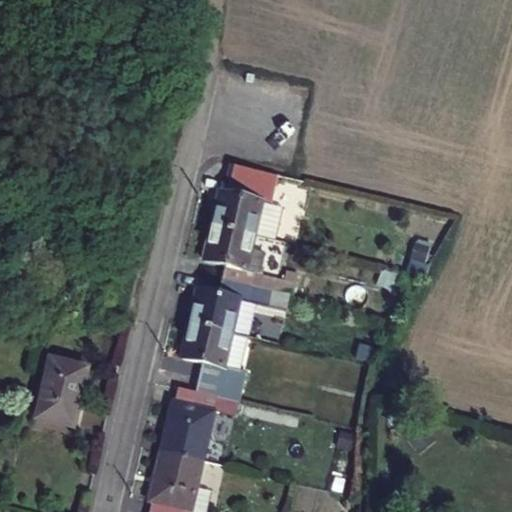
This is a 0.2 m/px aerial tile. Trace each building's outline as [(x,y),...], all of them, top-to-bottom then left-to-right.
[(211,202),(207,201),(198,239),(241,248),(245,227),(248,215),(255,217),(262,182),(218,172),(211,202)] [(263,253),(270,220),(255,217),(248,215),(245,227),(241,248),(263,253)] [(198,239),(192,270),(211,276),(240,284),(240,285),(248,287),(253,265),(238,261),(241,248),(198,239)] [(240,284),(211,276),(207,293),(237,299),(240,285),(240,284)] [(268,322),(271,305),(237,299),(207,293),(205,303),(185,299),(177,335),(218,344),(234,348),(241,316),(268,322)] [(191,371),(229,379),(236,348),(234,348),(218,344),(177,335),(170,367),(191,371)] [(356,347),(352,362),(369,366),(373,351),(356,347)] [(65,433),(81,375),(45,365),(30,423),(65,433)] [(227,411),(234,380),(229,379),(191,371),(183,402),(207,407),(227,411)] [(163,410),(204,420),(207,407),(183,402),(167,398),(163,410)] [(149,460),(192,470),(204,420),(163,410),(160,409),(149,460)] [(141,508),(157,511),(181,511),(192,470),(149,460),(138,507),(141,508)]
